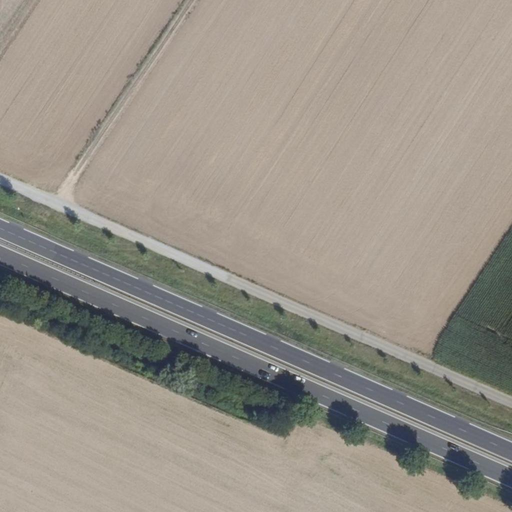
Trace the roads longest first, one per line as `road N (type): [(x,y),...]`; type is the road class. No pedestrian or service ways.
road 1 (trunk): [(0,254),(511,478)]
road 2 (trunk): [(511,450),(0,227)]
road 3 (unclassified): [(0,178),(511,401)]
road 4 (track): [(191,0),(56,203)]
